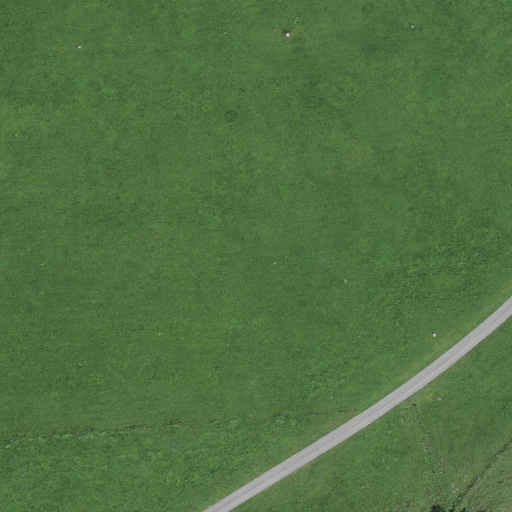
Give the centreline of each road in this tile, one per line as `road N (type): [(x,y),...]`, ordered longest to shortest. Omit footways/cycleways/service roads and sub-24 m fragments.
road 1 (track): [(401,395),(226,511)]
road 2 (unclassified): [(511,304),(401,395)]
